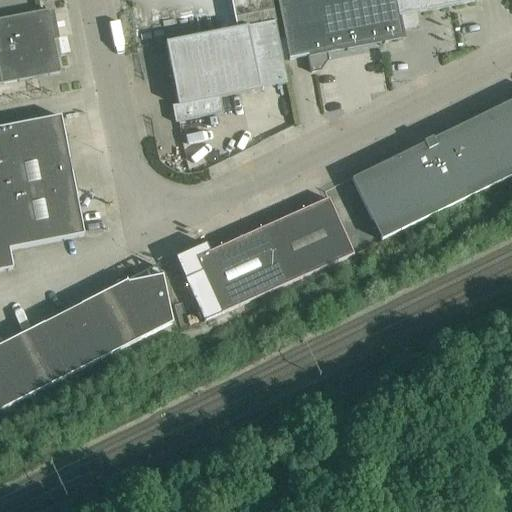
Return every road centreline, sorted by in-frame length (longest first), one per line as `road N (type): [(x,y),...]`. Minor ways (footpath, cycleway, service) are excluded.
road 1 (unclassified): [(144,239),(511,54)]
road 2 (unclassified): [(144,239),(98,0)]
road 3 (unclassified): [(0,312),(144,239)]
